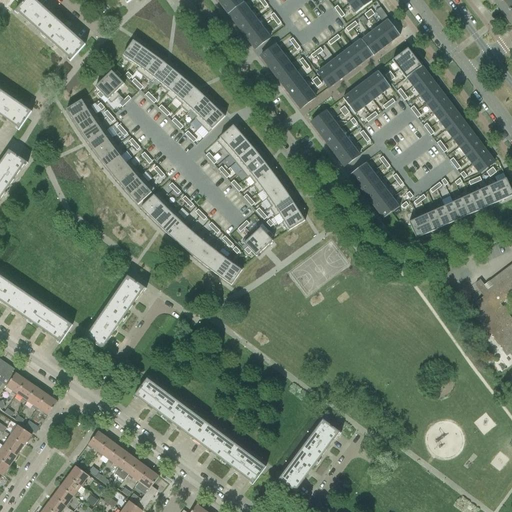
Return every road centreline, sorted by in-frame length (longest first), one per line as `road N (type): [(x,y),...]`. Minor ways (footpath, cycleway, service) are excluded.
road 1 (residential): [(511,223),(429,257),(382,255),(345,218),(181,0)]
road 2 (residential): [(5,511),(88,396)]
road 3 (residential): [(192,474),(88,396)]
road 4 (residential): [(88,396),(161,298)]
